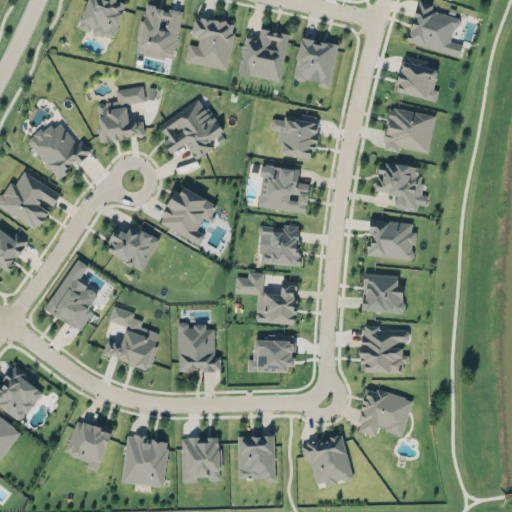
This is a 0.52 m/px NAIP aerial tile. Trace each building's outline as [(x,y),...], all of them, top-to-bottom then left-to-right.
[(88,0),(79,25),(89,29),(91,25),(94,26),(92,31),(103,35),(104,32),(104,33),(107,34),(110,35),(113,35),(113,34),(114,34),(123,10),(122,10),(125,1),(122,0),(88,0)] [(459,54),(461,43),(451,41),(457,17),(431,10),(432,4),(417,0),(416,0),(407,42),(459,54)] [(146,1),(156,3),(156,4),(163,6),(162,8),(168,9),(168,6),(182,9),(172,56),(164,54),(163,57),(144,53),(145,50),(136,49),(146,1)] [(185,61),(226,69),(235,23),(194,16),(191,33),(198,35),(197,45),(188,43),(185,61)] [(287,33),(259,28),(257,39),(244,36),(238,73),(279,81),(287,33)] [(302,35),(315,38),(314,40),(319,41),(320,38),(325,39),(338,41),(329,87),(317,84),(318,80),(304,77),(304,78),(302,79),(299,79),(296,78),(294,76),(294,75),(293,75),(302,35)] [(395,89),(397,82),(394,81),(396,74),(397,74),(398,69),(400,69),(402,58),(404,59),(406,54),(427,59),(426,64),(435,66),(437,69),(432,87),(437,89),(435,99),(395,89)] [(96,103),(101,141),(144,135),(142,120),(128,122),(126,103),(144,101),(142,85),(115,89),(117,101),(96,103)] [(158,123),(166,138),(162,141),(169,152),(185,142),(195,158),(213,147),(209,140),(222,132),(201,98),(158,123)] [(433,114),(388,107),(382,148),(398,151),(398,147),(428,151),(433,114)] [(281,150),(310,156),(311,148),(315,149),(317,137),(315,137),(318,122),(315,120),(316,115),(301,113),(301,117),(295,116),(294,119),(286,117),(280,118),(273,117),(271,118),(270,125),(272,128),(277,128),(278,129),(276,140),(282,141),(281,150)] [(60,120),(77,142),(82,138),(91,149),(86,153),(87,154),(76,162),(74,160),(67,166),(69,168),(59,177),(29,140),(29,137),(31,135),(34,134),(37,134),(38,136),(42,133),(40,131),(51,122),(54,125),(60,120)] [(380,162),(384,163),(385,160),(395,161),(395,160),(420,165),(419,173),(422,173),(421,181),(423,181),(421,195),(418,195),(415,208),(394,204),(394,200),(396,200),(397,193),(388,191),(388,190),(376,187),(378,176),(383,177),(384,172),(378,171),(380,162)] [(308,183),(297,182),(298,168),(261,164),(257,207),(305,211),(308,183)] [(60,193),(22,171),(15,184),(9,181),(0,196),(0,206),(37,228),(47,210),(38,205),(42,199),(53,205),(60,193)] [(196,242),(160,221),(164,215),(161,214),(167,204),(165,203),(174,187),(179,190),(183,184),(216,203),(210,214),(214,217),(211,221),(203,216),(195,229),(202,233),(203,236),(202,239),(200,241),(196,242)] [(411,222),(369,218),(368,232),(371,232),(370,244),(367,244),(366,255),(412,259),(415,231),(411,230),(411,222)] [(0,263),(7,269),(11,263),(8,261),(13,254),(16,256),(23,245),(21,244),(26,237),(16,230),(13,234),(0,223),(0,263)] [(107,249),(142,268),(159,237),(132,223),(128,231),(116,225),(108,240),(111,242),(107,249)] [(258,262),(298,264),(300,227),(260,224),(258,262)] [(45,306),(69,270),(77,275),(76,276),(87,284),(85,286),(91,287),(95,289),(97,292),(97,294),(88,306),(93,310),(80,328),(76,325),(74,326),(45,306)] [(237,276),(248,277),(249,270),(264,271),(262,290),(280,292),(281,279),(296,280),(296,283),(296,287),(293,287),(292,294),(294,297),(293,305),(296,305),(296,312),(294,312),(294,321),(257,319),(256,316),(258,291),(236,290),(237,276)] [(361,309),(400,311),(402,274),(363,273),(361,309)] [(157,344),(150,365),(148,364),(146,367),(135,363),(134,365),(128,363),(128,360),(112,352),(111,355),(102,352),(108,338),(121,342),(127,325),(109,319),(114,304),(134,311),(133,316),(142,319),(141,324),(156,330),(158,334),(154,343),(157,344)] [(218,367),(217,354),(213,353),(213,326),(205,326),(205,322),(193,321),(193,325),(187,325),(188,321),(177,321),(178,370),(218,367)] [(364,323),(378,323),(378,328),(406,328),(408,331),(408,337),(406,339),(398,339),(398,346),(401,346),(401,354),(407,354),(407,360),(402,360),(401,370),(364,369),(364,368),(360,368),(360,354),(360,344),(361,344),(362,333),(364,333),(364,323)] [(257,367),(256,368),(246,368),(246,358),(252,358),(252,338),(256,335),(291,336),(291,338),(293,338),(293,361),(287,361),(286,367),(257,367)] [(42,391),(22,377),(26,372),(13,363),(0,381),(0,406),(21,421),(42,391)] [(411,398),(365,386),(356,420),(360,421),(358,430),(375,435),(377,427),(402,433),(411,398)] [(0,414),(21,431),(0,457),(0,414)] [(77,419),(82,421),(83,419),(94,424),(95,420),(113,427),(96,469),(87,465),(89,460),(71,453),(71,451),(65,449),(77,419)] [(127,433),(133,434),(133,431),(148,433),(148,436),(167,439),(166,446),(168,446),(163,482),(159,485),(121,480),(127,433)] [(237,468),(237,434),(273,433),(275,477),(274,479),(271,480),(268,480),(266,479),(264,478),(264,476),(257,476),(257,473),(248,473),(248,468),(237,468)] [(352,478),(342,434),(300,444),(304,458),(309,457),(316,486),(352,478)] [(181,436),(187,436),(187,435),(200,435),(200,437),(206,437),(206,435),(212,435),(218,435),(219,447),(221,447),(222,467),(219,467),(219,477),(218,477),(216,479),(211,479),(210,478),(208,478),(208,474),(197,475),(197,480),(183,480),(181,436)]
